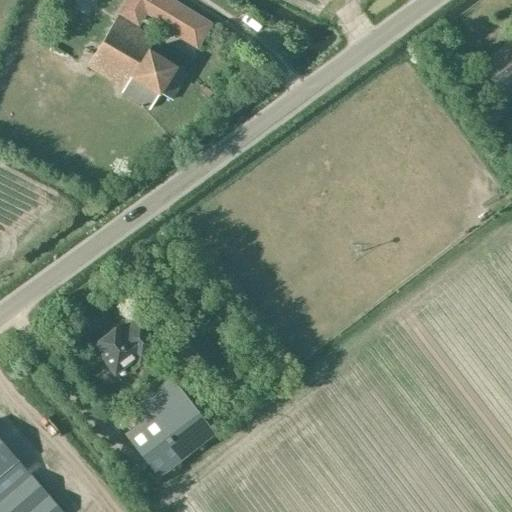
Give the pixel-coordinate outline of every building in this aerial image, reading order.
[(146,14),(158,22),(195,44),(208,25),(167,0),(123,0),(116,12),(138,26),(146,14)] [(149,48),(155,38),(149,34),(117,15),(84,70),(149,110),(158,92),(172,100),(188,74),(176,68),(176,67),(149,48)] [(505,49),(481,65),(502,95),(511,87),(511,41),(503,47),(505,49)] [(121,325),(93,346),(115,375),(135,360),(139,365),(163,346),(141,318),(125,330),(121,325)] [(174,342),(188,359),(190,358),(201,373),(216,362),(190,329),(174,342)] [(137,423),(124,433),(158,478),(215,433),(171,375),(127,409),(137,423)] [(63,511),(0,437),(0,511),(63,511)]
